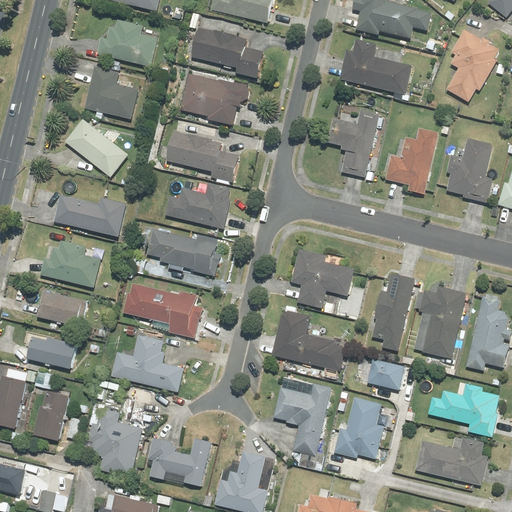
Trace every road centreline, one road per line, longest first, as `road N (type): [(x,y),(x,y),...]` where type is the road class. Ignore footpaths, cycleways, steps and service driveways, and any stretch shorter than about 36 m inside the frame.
road 1 (residential): [(276,197),(511,252)]
road 2 (residential): [(276,197),(323,0)]
road 3 (residential): [(228,389),(276,197)]
road 4 (primary): [(46,0),(0,189)]
